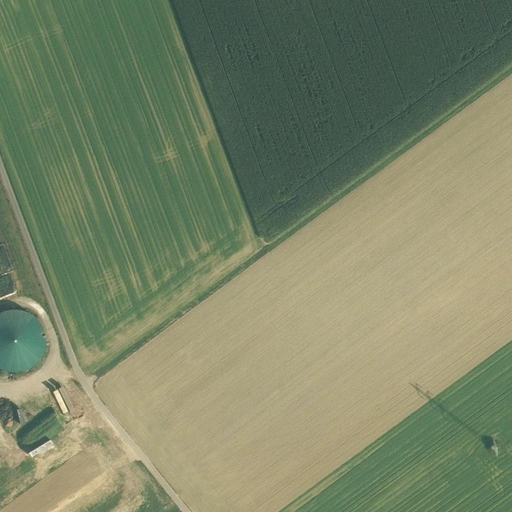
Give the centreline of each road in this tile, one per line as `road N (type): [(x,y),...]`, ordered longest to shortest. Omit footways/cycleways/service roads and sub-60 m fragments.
road 1 (track): [(84,386),(511,68)]
road 2 (track): [(0,162),(84,386),(185,511)]
